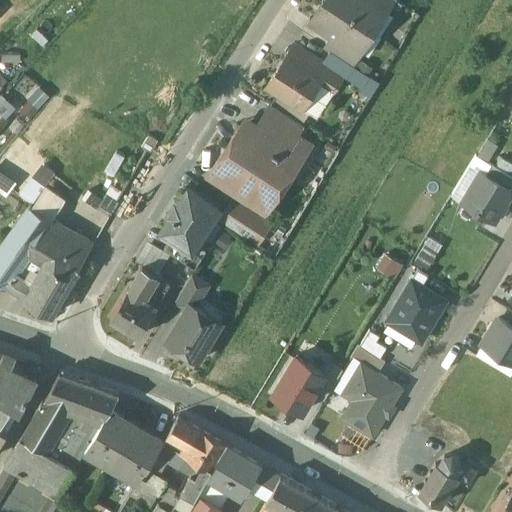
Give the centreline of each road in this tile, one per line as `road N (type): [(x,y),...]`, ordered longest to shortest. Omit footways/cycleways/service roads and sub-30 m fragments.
road 1 (residential): [(281,0),(49,350)]
road 2 (residential): [(360,502),(170,398),(49,350)]
road 3 (residential): [(360,502),(511,247)]
road 4 (track): [(0,459),(61,354)]
